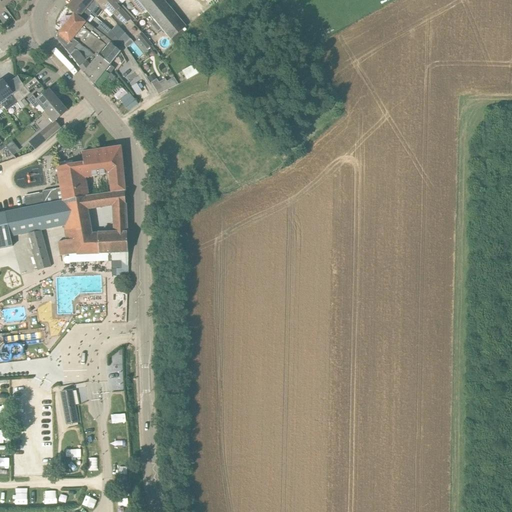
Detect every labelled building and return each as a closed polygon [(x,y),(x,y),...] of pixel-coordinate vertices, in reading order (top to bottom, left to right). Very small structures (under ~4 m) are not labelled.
[(74,0),(68,7),(75,13),(85,22),(91,14),(92,14),(78,0),(74,0)] [(91,14),(96,18),(103,10),(97,3),(95,0),(78,0),(92,14),(91,14)] [(95,0),(97,3),(103,10),(105,12),(110,17),(113,14),(124,26),(131,19),(120,7),(120,8),(117,5),(116,5),(115,3),(114,5),(110,1),(111,0),(95,0)] [(128,0),(142,15),(146,11),(147,11),(137,0),(111,0),(110,1),(114,5),(115,3),(116,5),(117,5),(120,3),(121,4),(126,0),(128,0)] [(137,0),(147,11),(154,19),(162,29),(171,40),(186,27),(163,0),(137,0)] [(75,13),(59,34),(70,42),(73,39),(81,45),(81,46),(93,55),(97,57),(106,46),(103,43),(107,38),(95,29),(85,22),(75,13)] [(158,32),(162,29),(154,19),(149,23),(158,32)] [(102,22),(95,29),(107,38),(116,45),(120,41),(111,31),(102,22)] [(120,41),(123,37),(126,34),(116,25),(111,31),(120,41)] [(142,33),(137,37),(147,50),(152,45),(142,33)] [(57,39),(72,58),(76,54),(78,56),(80,54),(86,61),(93,55),(81,46),(81,45),(73,39),(70,42),(59,34),(57,39)] [(89,66),(83,73),(84,74),(94,85),(94,84),(98,89),(106,79),(110,83),(115,78),(110,74),(114,69),(110,65),(120,52),(111,44),(100,56),(90,67),(89,66)] [(72,58),(83,73),(89,66),(86,61),(80,54),(78,56),(76,54),(72,58)] [(184,69),(188,78),(199,73),(195,64),(184,69)] [(153,74),(148,77),(151,83),(156,79),(153,74)] [(164,84),(159,83),(157,79),(151,83),(157,92),(158,95),(159,94),(178,84),(177,83),(174,77),(167,82),(164,84)] [(25,87),(29,92),(39,83),(35,78),(27,84),(25,87)] [(2,81),(0,81),(0,102),(1,104),(5,110),(10,107),(6,101),(5,99),(11,94),(2,81)] [(22,109),(25,107),(21,102),(24,99),(30,94),(29,92),(25,87),(12,96),(15,99),(22,110),(22,109)] [(38,106),(44,112),(58,101),(49,90),(37,100),(34,97),(32,95),(26,100),(34,109),(38,106)] [(128,111),(137,104),(129,93),(120,100),(128,111)] [(44,112),(42,114),(47,120),(51,117),(55,122),(67,111),(58,101),(44,112)] [(42,136),(32,145),(35,148),(45,140),(46,142),(61,129),(56,123),(52,127),(51,125),(40,134),(42,136)] [(45,204),(61,202),(87,197),(84,176),(111,172),(113,193),(125,192),(121,147),(82,153),(84,164),(58,167),(62,188),(42,191),(42,193),(45,204)] [(65,226),(66,228),(90,226),(87,209),(114,205),(115,225),(127,224),(125,192),(113,193),(87,197),(61,202),(65,226)] [(42,193),(39,194),(25,197),(27,208),(45,204),(42,193)] [(5,213),(11,237),(28,233),(41,231),(65,226),(61,202),(45,204),(27,208),(5,213)] [(11,237),(5,213),(0,213),(0,249),(13,247),(11,237)] [(90,226),(66,228),(68,242),(58,242),(58,256),(108,253),(109,261),(112,261),(112,276),(127,276),(127,224),(115,225),(116,233),(99,234),(99,235),(92,236),(90,226)] [(31,250),(37,271),(51,267),(41,231),(28,233),(33,250),(31,250)] [(72,390),(59,392),(66,425),(78,423),(72,390)] [(15,433),(15,442),(25,441),(25,433),(15,433)] [(29,470),(29,462),(15,463),(15,470),(29,470)] [(46,491),(47,504),(58,504),(58,491),(46,491)] [(28,505),(29,492),(17,492),(17,505),(28,505)] [(84,504),(94,507),(98,496),(88,493),(84,504)]
